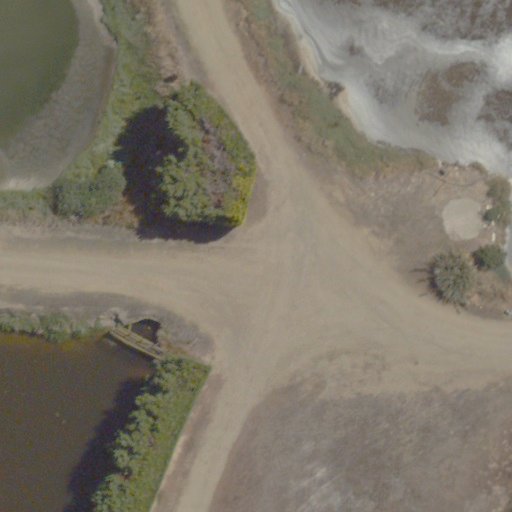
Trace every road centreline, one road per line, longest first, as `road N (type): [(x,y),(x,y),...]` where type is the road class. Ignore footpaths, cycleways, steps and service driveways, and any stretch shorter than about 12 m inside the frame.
road 1 (track): [(511,340),(453,335),(385,297),(311,279),(256,312),(192,282),(0,266)]
road 2 (track): [(205,0),(311,215),(311,279)]
road 3 (track): [(256,312),(242,377),(184,511)]
